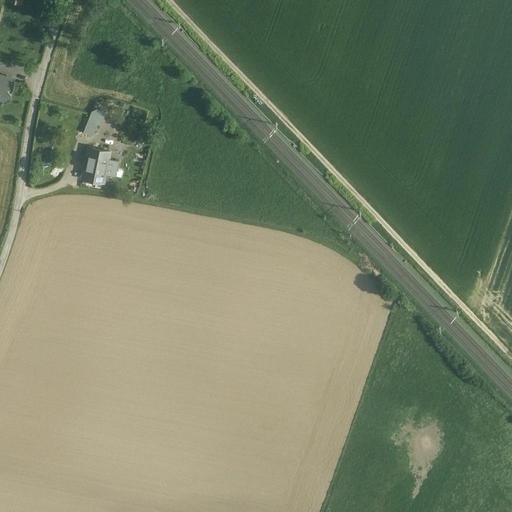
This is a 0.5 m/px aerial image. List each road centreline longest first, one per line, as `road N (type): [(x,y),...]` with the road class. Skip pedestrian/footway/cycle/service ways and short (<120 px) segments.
road 1 (track): [(170,0),(505,351)]
road 2 (residential): [(0,266),(65,0)]
